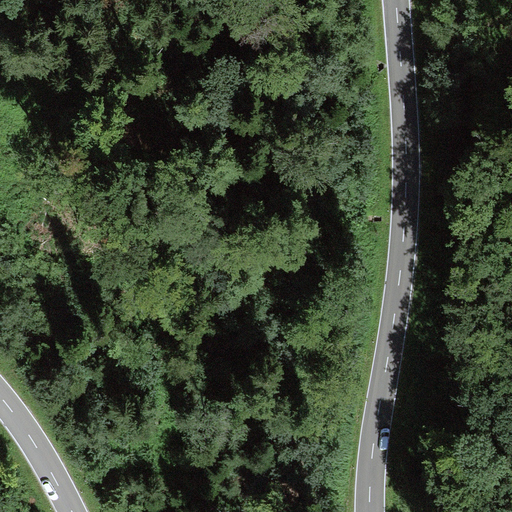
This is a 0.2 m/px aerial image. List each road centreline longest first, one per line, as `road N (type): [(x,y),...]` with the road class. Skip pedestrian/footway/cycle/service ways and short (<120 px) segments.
road 1 (tertiary): [(396,0),(404,216),(373,410),(366,511)]
road 2 (tertiary): [(72,511),(0,392)]
